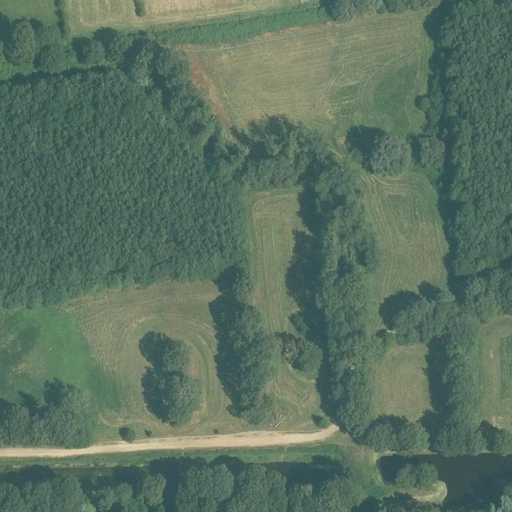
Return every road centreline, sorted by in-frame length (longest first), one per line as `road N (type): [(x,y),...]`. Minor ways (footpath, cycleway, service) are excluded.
road 1 (track): [(349,356),(334,164),(245,162),(215,145),(147,44),(420,0)]
road 2 (track): [(511,301),(349,356),(354,435),(0,451)]
road 3 (track): [(354,435),(360,487),(350,501),(274,504)]
